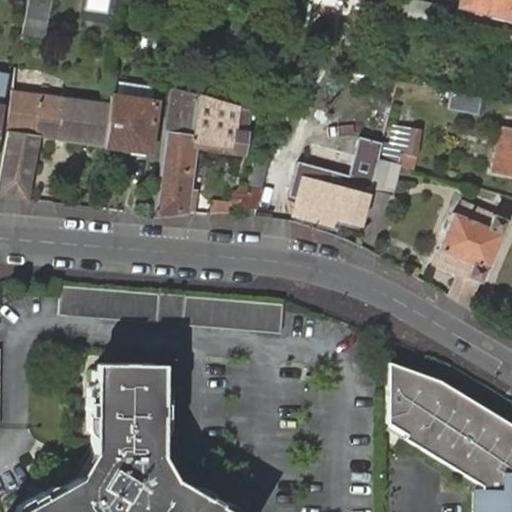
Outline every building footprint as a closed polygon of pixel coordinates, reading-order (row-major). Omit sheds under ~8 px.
[(20,0),(15,36),(40,40),(46,0),(20,0)] [(511,0),(459,0),(457,8),(511,21),(511,0)] [(503,53),(505,40),(486,36),(483,49),(503,53)] [(34,136),(99,145),(106,102),(37,91),(41,70),(13,66),(10,88),(7,87),(0,131),(4,132),(0,154),(0,196),(25,200),(34,136)] [(113,91),(144,94),(145,84),(113,82),(113,91)] [(246,111),(168,87),(167,92),(150,215),(190,213),(196,193),(189,194),(194,147),(241,153),(246,111)] [(478,98),(450,93),(446,109),(474,116),(478,98)] [(153,102),(107,94),(106,102),(99,145),(146,152),(153,102)] [(511,123),(503,123),(501,133),(494,132),(489,174),(511,178),(511,123)] [(395,153),(391,166),(409,171),(414,149),(416,133),(406,130),(401,154),(395,153)] [(251,217),(264,166),(246,161),(241,182),(235,181),(233,192),(226,190),(226,213),(251,217)] [(301,185),(291,221),(305,226),(307,220),(332,227),(334,219),(357,225),(372,171),(347,165),(341,187),(317,182),(315,188),(301,185)] [(451,271),(441,294),(463,308),(474,282),(477,283),(503,221),(490,215),(489,217),(458,203),(452,216),(449,214),(430,262),(451,271)] [(67,311),(164,316),(165,287),(67,283),(67,311)] [(165,287),(164,316),(188,317),(189,287),(165,287)] [(189,287),(188,317),(286,321),(286,291),(189,287)] [(398,364),(392,364),(391,415),(408,425),(405,429),(480,474),(480,483),(472,484),(472,511),(511,511),(511,414),(439,372),(398,356),(398,364)] [(222,511),(216,508),(220,502),(198,488),(193,496),(180,488),(182,483),(164,471),(154,453),(155,436),(150,436),(151,418),(160,418),(161,393),(152,393),(153,377),(156,377),(157,369),(150,361),(98,358),(90,365),(90,374),(95,375),(94,389),(86,389),(85,414),(92,413),(91,433),(85,433),(84,454),(75,471),(58,480),(60,483),(45,491),(42,484),(20,495),(25,503),(9,511),(7,507),(0,509),(0,511),(222,511)]
